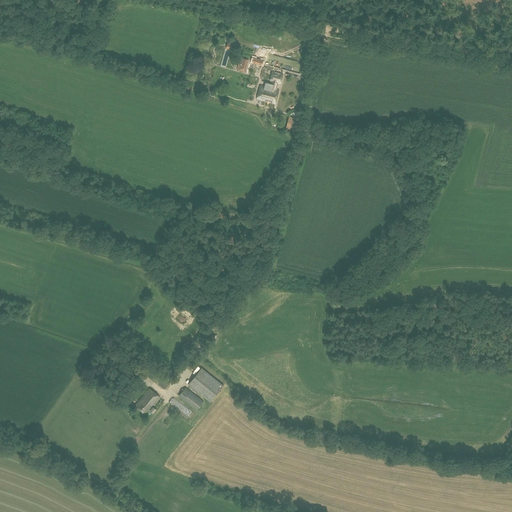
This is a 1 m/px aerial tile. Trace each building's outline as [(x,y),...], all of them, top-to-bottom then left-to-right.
[(238,70),(244,71),(247,59),(241,57),(238,70)] [(270,80),(266,82),(265,85),(261,84),(257,98),(275,103),(279,90),(276,89),(278,82),(281,83),(283,74),(272,71),(270,80)] [(289,116),(286,127),(298,131),(302,120),(289,116)] [(185,326),(189,322),(182,317),(179,321),(185,326)] [(134,369),(139,373),(143,368),(138,364),(134,369)] [(189,384),(210,402),(224,386),(202,368),(189,384)] [(136,390),(145,378),(139,374),(130,385),(136,390)] [(204,402),(186,387),(179,396),(197,410),(204,402)] [(145,414),(159,396),(149,388),(135,406),(145,414)]
